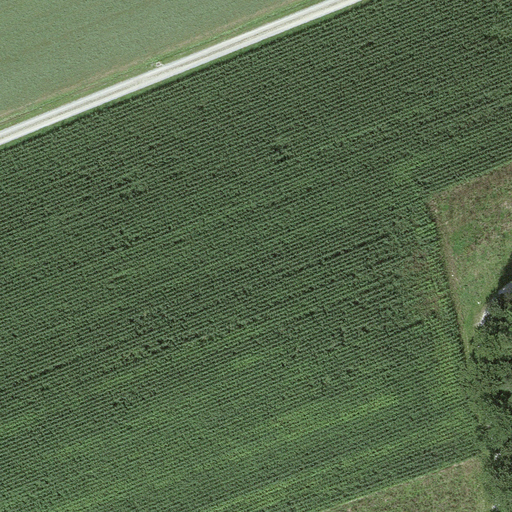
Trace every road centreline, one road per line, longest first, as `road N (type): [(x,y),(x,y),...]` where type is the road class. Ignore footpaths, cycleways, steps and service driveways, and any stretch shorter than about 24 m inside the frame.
road 1 (track): [(345,0),(0,140)]
road 2 (track): [(502,511),(503,434),(487,351),(498,307),(511,292)]
